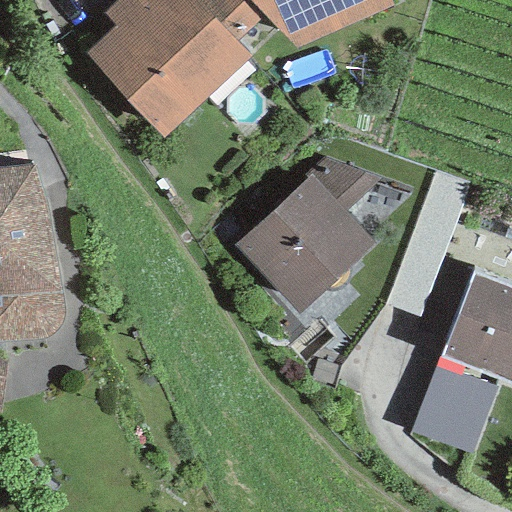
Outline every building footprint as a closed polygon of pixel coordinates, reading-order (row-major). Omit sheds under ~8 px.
[(199,0),(116,0),(103,13),(115,25),(83,55),(162,139),(251,56),(236,40),(199,0)] [(199,0),(236,40),(262,17),(245,0),(199,0)] [(389,0),(245,0),(262,17),(294,50),(393,8),(389,0)] [(303,175),(306,178),(309,175),(345,212),(381,178),(322,158),(303,175)] [(33,165),(0,168),(0,343),(39,342),(53,337),(61,329),(63,313),(49,213),(33,165)] [(419,317),(467,183),(432,171),(384,304),(419,317)] [(298,315),(374,243),(345,212),(309,175),(306,178),(232,245),(298,315)] [(511,384),(511,288),(472,273),(440,357),(511,384)] [(471,455),(496,389),(434,365),(409,431),(471,455)]
